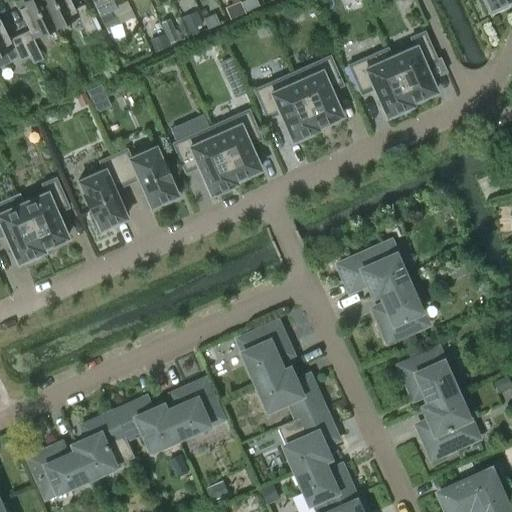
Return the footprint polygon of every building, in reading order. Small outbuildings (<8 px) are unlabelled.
[(54,27),(41,0),(17,0),(15,1),(28,30),(32,37),(54,27)] [(41,0),(54,27),(76,16),(87,37),(100,31),(92,14),(89,16),(83,4),(73,9),(68,0),(41,0)] [(91,0),(99,16),(107,12),(115,9),(111,0),(91,0)] [(254,0),(246,0),(239,3),(243,13),(257,7),(254,0)] [(511,1),(511,0),(484,0),(491,14),(508,7),(507,4),(511,1)] [(238,2),(224,9),(228,20),(229,21),(243,15),(243,14),(243,13),(238,3),(238,2)] [(107,12),(99,16),(104,28),(105,28),(113,24),(107,12)] [(195,13),(180,19),(185,31),(199,25),(195,13)] [(213,15),(202,20),(206,29),(217,25),(213,15)] [(0,52),(11,47),(8,40),(0,22),(0,52)] [(42,59),(32,37),(28,30),(18,35),(29,56),(32,64),(42,59)] [(175,30),(165,34),(170,45),(180,40),(175,30)] [(390,57),(412,106),(424,100),(422,98),(435,92),(424,67),(436,61),(423,33),(410,38),(414,47),(390,57)] [(29,56),(18,35),(8,40),(11,47),(17,58),(18,61),(29,56)] [(163,36),(149,42),(154,52),(168,46),(163,36)] [(11,47),(0,52),(0,65),(17,58),(11,47)] [(406,108),(412,106),(387,49),(350,65),(362,94),(373,89),(385,117),(391,115),(392,118),(408,111),(406,108)] [(291,74),(316,130),(329,125),(328,122),(341,116),(330,91),(342,85),(329,57),(291,74)] [(312,132),(316,130),(291,74),(254,90),(266,119),(278,113),(291,142),(296,139),(298,142),(313,135),(312,132)] [(227,79),(232,91),(241,87),(236,75),(227,79)] [(84,92),(75,96),(80,107),(89,103),(84,92)] [(248,111),(210,127),(235,184),(248,178),(246,175),(259,170),(248,144),(260,139),(248,111)] [(235,184),(210,127),(172,144),(185,172),(197,167),(209,195),(215,193),(216,196),(232,189),(230,186),(235,184)] [(125,150),(112,156),(125,184),(137,179),(149,207),(162,202),(163,204),(180,197),(172,179),(169,181),(154,147),(129,158),(125,150)] [(125,184),(112,156),(99,162),(102,170),(77,181),(92,215),(89,216),(97,234),(114,226),(113,223),(125,218),(113,190),(125,184)] [(45,193),(21,203),(43,252),(55,246),(53,244),(66,238),(55,213),(67,207),(55,179),(41,185),(45,193)] [(21,203),(18,195),(0,202),(0,236),(4,235),(16,263),(22,261),(23,264),(39,257),(37,254),(43,252),(21,203)] [(375,294),(407,280),(391,243),(339,265),(350,291),(370,282),(375,294)] [(470,259),(457,265),(462,276),(475,270),(470,259)] [(407,280),(375,294),(376,295),(382,292),(387,304),(374,309),(388,342),(427,324),(407,280)] [(259,384),(291,370),(290,369),(284,372),(279,361),(292,355),(277,323),(239,340),(259,384)] [(414,334),(402,340),(406,349),(418,343),(414,334)] [(418,343),(406,349),(409,356),(424,350),(420,342),(418,343)] [(426,408),(458,394),(438,349),(400,367),(414,399),(427,393),(432,404),(425,407),(426,408)] [(296,382),(291,370),(259,384),(270,409),(289,401),(297,419),(277,427),(278,428),(323,408),(309,376),(296,382)] [(507,379),(494,384),(499,394),(511,389),(507,379)] [(164,406),(163,407),(177,439),(222,419),(205,380),(172,395),(178,408),(167,413),(164,406)] [(458,394),(426,408),(431,420),(418,426),(432,458),(477,438),(458,394)] [(177,439),(163,407),(151,412),(145,399),(114,413),(134,458),(135,458),(126,438),(144,430),(153,450),(177,439)] [(323,408),(278,428),(297,471),(329,457),(324,445),(337,439),(323,408)] [(88,440),(76,445),(91,477),(134,458),(114,413),(83,427),(88,440)] [(91,477),(76,445),(75,445),(78,452),(67,457),(61,444),(29,459),(46,497),(91,477)] [(330,458),(329,457),(297,471),(315,511),(323,511),(355,498),(341,466),(328,472),(323,461),(330,458)] [(471,511),(494,511),(508,506),(491,470),(440,492),(448,511),(465,511),(471,509),(471,511)] [(272,487),(261,491),(267,505),(277,500),(272,487)] [(361,511),(355,498),(323,511),(361,511)]
